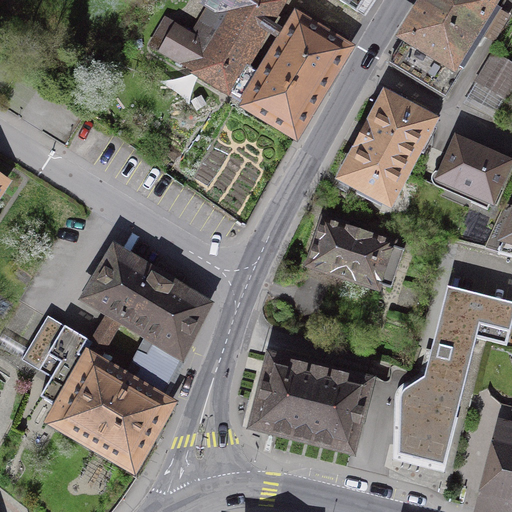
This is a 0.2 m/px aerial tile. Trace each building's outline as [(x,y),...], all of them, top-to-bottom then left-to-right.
[(197,73),(227,91),(239,72),(282,0),(213,0),(191,37),(168,22),(154,46),(197,72),(197,73)] [(340,0),(358,11),(365,0),(340,0)] [(429,0),(389,65),(445,99),(506,0),(429,0)] [(256,81),(239,72),(227,91),(294,131),(347,43),(296,13),(256,81)] [(511,86),(511,64),(493,53),(476,81),(505,99),(511,86)] [(432,121),(386,97),(342,178),(389,203),(432,121)] [(457,141),(441,178),(475,193),(471,202),(487,209),(508,163),(457,141)] [(323,220),(308,265),(378,289),(379,285),(391,288),(403,250),(392,246),(393,243),(323,220)] [(511,224),(499,253),(511,256),(511,224)] [(141,354),(124,381),(160,401),(176,370),(173,368),(172,355),(175,351),(181,354),(205,306),(115,252),(87,299),(109,312),(84,357),(95,363),(121,319),(157,340),(147,356),(141,354)] [(511,323),(511,303),(447,287),(425,374),(421,379),(404,390),(401,395),(399,454),(411,457),(444,465),(476,338),(506,345),(511,323)] [(66,328),(47,317),(22,362),(40,372),(57,343),(66,328)] [(57,343),(40,372),(52,379),(40,398),(55,407),(50,416),(59,421),(58,422),(132,465),(167,405),(160,401),(124,381),(95,363),(84,357),(78,355),(87,340),(66,328),(57,343)] [(351,450),(368,383),(271,359),(254,425),(318,441),(319,437),(349,445),(348,449),(351,450)] [(511,511),(511,432),(504,430),(484,509),(498,511),(511,511)]
